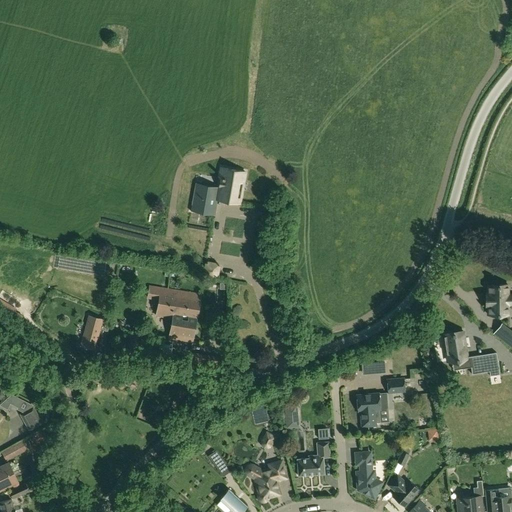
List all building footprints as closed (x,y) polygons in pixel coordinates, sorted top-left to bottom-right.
[(218,200),(225,201),(239,204),(244,171),(222,167),(218,187),(207,185),(206,187),(197,185),(193,205),(191,205),(190,211),(215,215),(217,204),(215,204),(216,199),(218,200)] [(206,262),(204,275),(217,277),(219,264),(206,262)] [(172,318),(172,323),(177,324),(180,302),(176,302),(177,290),(149,285),(147,297),(159,299),(156,315),(172,318)] [(508,285),(488,285),(488,315),(508,315),(508,304),(511,304),(511,294),(508,295),(508,285)] [(200,294),(177,290),(176,302),(180,302),(177,324),(172,323),(169,338),(192,342),(200,294)] [(81,345),(94,349),(100,328),(107,330),(109,321),(89,316),(81,345)] [(494,333),(507,343),(511,335),(500,326),(494,333)] [(496,352),(494,353),(494,354),(479,357),(479,355),(467,357),(463,331),(443,334),(447,361),(463,359),(464,363),(470,362),(472,374),(489,371),(490,376),(500,374),(496,352)] [(130,333),(128,348),(140,350),(143,335),(130,333)] [(376,362),(377,372),(384,372),(384,362),(376,362)] [(403,378),(387,379),(388,392),(404,391),(403,378)] [(386,393),(378,394),(378,393),(357,395),(358,411),(361,411),(362,426),(376,425),(376,423),(380,422),(388,421),(386,393)] [(22,399),(11,394),(4,400),(17,407),(22,399)] [(285,405),(286,428),(299,427),(297,405),(285,405)] [(34,408),(33,407),(22,413),(20,414),(29,430),(42,423),(34,408)] [(427,430),(429,440),(439,439),(438,428),(427,430)] [(261,440),(260,444),(263,448),(268,449),(271,446),(277,437),(266,431),(261,440)] [(23,440),(1,452),(6,461),(28,449),(23,440)] [(298,476),(324,474),(323,457),(330,457),(329,442),(316,442),(317,455),(308,456),(308,458),(297,459),(298,476)] [(219,466),(226,462),(217,449),(210,454),(219,466)] [(403,451),(397,462),(403,465),(408,454),(403,451)] [(358,490),(374,497),(381,482),(374,479),(373,471),(371,471),(370,452),(355,453),(356,464),(360,464),(360,472),(357,472),(358,490)] [(257,482),(260,491),(259,492),(258,493),(258,494),(258,495),(258,496),(258,497),(258,498),(259,499),(260,500),(261,501),(262,501),(263,501),(264,501),(265,501),(266,501),(267,500),(268,499),(269,498),(269,497),(269,496),(279,493),(276,480),(286,477),(281,461),(269,464),(270,466),(262,468),(252,463),(250,463),(249,463),(248,463),(247,464),(246,465),(245,466),(245,467),(244,468),(244,469),(244,470),(244,471),(244,472),(244,473),(245,474),(246,474),(246,475),(247,476),(255,479),(256,482),(257,482)] [(5,464),(0,466),(0,488),(14,482),(5,464)] [(405,483),(397,475),(389,485),(397,492),(393,496),(404,506),(418,489),(408,480),(405,483)] [(483,496),(482,480),(476,481),(477,487),(475,487),(476,496),(457,498),(458,511),(461,511),(460,511),(482,511),(481,496),(483,496)] [(9,491),(13,498),(29,491),(25,483),(9,491)] [(241,511),(247,506),(228,488),(220,498),(231,508),(227,511),(241,511)] [(509,511),(509,506),(511,506),(511,505),(511,497),(508,497),(507,496),(499,496),(498,489),(486,490),(487,511),(509,511)] [(11,499),(0,501),(0,508),(1,511),(0,511),(15,511),(14,508),(13,509),(11,499)] [(420,500),(409,511),(428,511),(423,507),(425,505),(420,500)]
